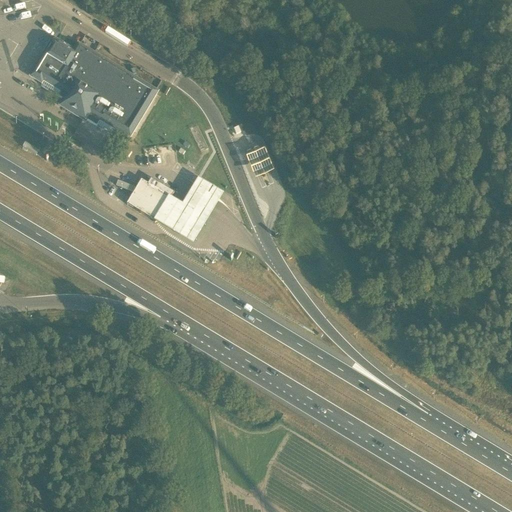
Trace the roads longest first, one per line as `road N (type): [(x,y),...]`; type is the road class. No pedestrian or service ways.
road 1 (motorway): [(423,419),(0,163)]
road 2 (motorway): [(164,311),(497,511)]
road 3 (motorway): [(423,419),(334,337),(269,252)]
road 4 (motorway): [(0,211),(164,311)]
road 5 (motorway): [(2,302),(65,299),(164,311)]
